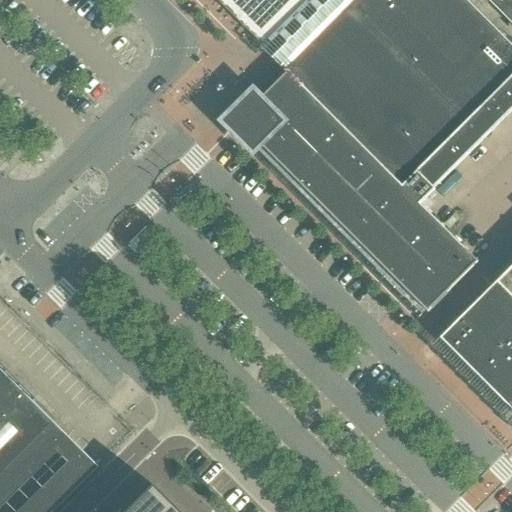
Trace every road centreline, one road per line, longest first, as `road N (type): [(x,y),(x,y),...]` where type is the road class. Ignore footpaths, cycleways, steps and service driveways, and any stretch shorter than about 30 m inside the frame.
road 1 (unknown): [(313,282),(275,327),(457,511)]
road 2 (unclassified): [(17,218),(165,66),(173,34),(138,0)]
